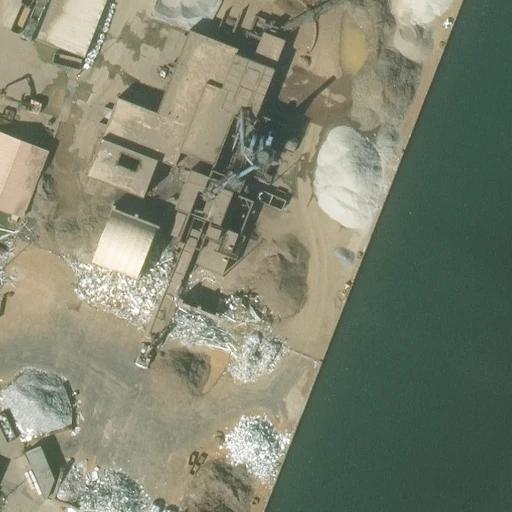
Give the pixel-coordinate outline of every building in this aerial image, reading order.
[(84,58),(106,0),(51,0),(36,39),(84,58)] [(142,198),(143,196),(157,160),(175,167),(181,152),(214,164),(233,114),(253,122),(286,38),(261,28),(256,40),(261,42),(259,49),(262,50),(257,63),(235,55),(238,50),(188,30),(156,114),(117,99),(87,176),(142,198)] [(0,210),(21,219),(47,150),(0,132),(0,210)] [(240,235),(252,202),(232,194),(234,189),(209,177),(191,170),(177,209),(189,214),(178,241),(200,250),(195,264),(222,274),(238,234),(240,235)] [(45,500),(54,479),(40,446),(25,452),(45,500)]
